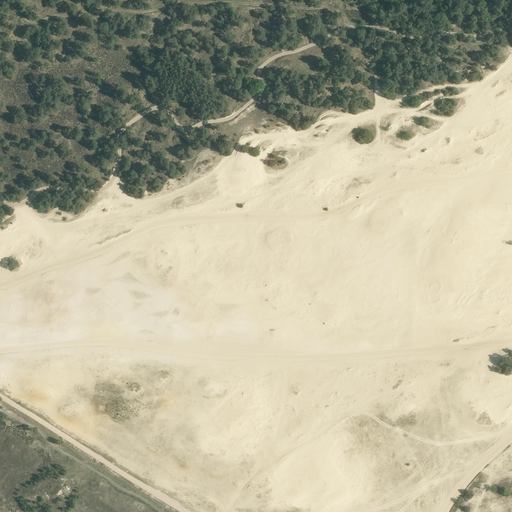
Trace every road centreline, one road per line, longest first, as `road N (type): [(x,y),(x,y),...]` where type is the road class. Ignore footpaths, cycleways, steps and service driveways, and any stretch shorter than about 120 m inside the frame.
road 1 (track): [(2,0),(34,22),(227,3),(341,7),(350,27),(417,38),(485,35),(511,24)]
road 2 (track): [(511,176),(395,187),(323,214),(164,224),(0,286)]
road 3 (track): [(508,338),(425,351),(282,356),(116,341),(0,351)]
road 4 (track): [(350,27),(262,64),(262,90),(224,120),(186,129),(163,108),(147,111),(122,130),(113,176),(98,190),(45,188),(20,204),(0,197)]
road 5 (track): [(113,176),(128,200),(157,201),(203,178),(241,141),(302,132),(443,86),(482,87)]
road 6 (track): [(231,216),(334,151),(396,157),(418,149),(511,61)]
road 7 (track): [(508,338),(375,399),(261,467),(228,511)]
road 8 (track): [(0,396),(185,511)]
road 9 (track): [(0,228),(20,204),(33,218),(69,220),(94,205),(128,200)]
road 10 (track): [(350,27),(352,42),(375,68),(379,154)]
